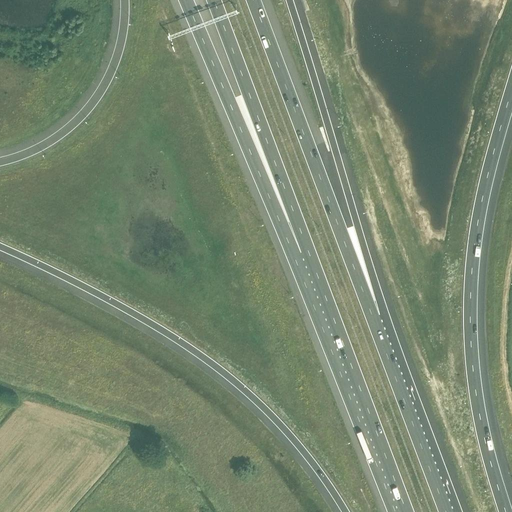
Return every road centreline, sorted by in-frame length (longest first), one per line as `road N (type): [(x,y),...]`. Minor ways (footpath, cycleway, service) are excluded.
road 1 (motorway): [(0,246),(136,315),(242,388),(288,433),(345,511)]
road 2 (motorway): [(505,511),(476,398),(470,311),(477,224),(511,89)]
road 3 (motorway): [(374,323),(253,0)]
road 4 (motorway): [(374,323),(355,224),(289,0)]
road 5 (motorway): [(304,244),(403,511)]
road 6 (motorway): [(186,0),(259,172),(304,244)]
road 7 (motorway): [(212,0),(304,244)]
road 8 (motorway): [(124,0),(115,59),(89,108),(32,152),(0,163)]
road 9 (motorway): [(445,511),(374,323)]
